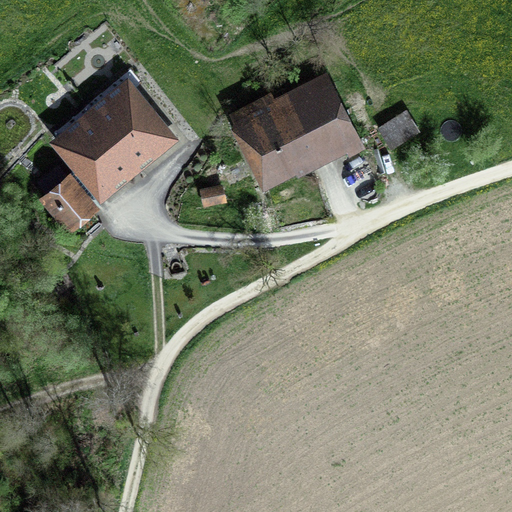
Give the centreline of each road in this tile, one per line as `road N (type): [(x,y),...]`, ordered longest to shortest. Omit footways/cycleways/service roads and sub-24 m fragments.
road 1 (unclassified): [(162,354),(273,285),(432,206),(511,178)]
road 2 (unknown): [(129,208),(179,234),(225,242),(356,244)]
road 3 (track): [(0,416),(162,354)]
road 4 (track): [(108,511),(162,354)]
